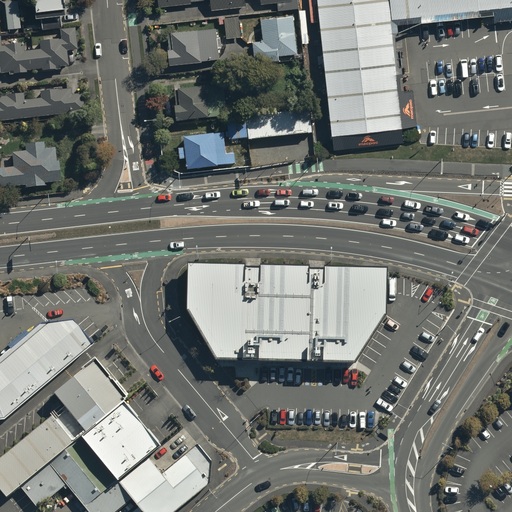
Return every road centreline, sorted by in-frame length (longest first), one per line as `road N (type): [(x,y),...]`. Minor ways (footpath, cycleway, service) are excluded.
road 1 (primary): [(501,278),(335,238),(161,240)]
road 2 (primary): [(274,199),(395,211),(511,243)]
road 3 (primary): [(274,199),(328,181),(511,188)]
road 4 (unclassified): [(411,475),(414,425),(501,278)]
road 5 (unclassified): [(264,474),(160,348)]
road 6 (unclassified): [(494,348),(430,457),(411,475)]
road 7 (unclassified): [(264,474),(311,465),(411,475)]
road 8 (unclassified): [(160,348),(139,330),(112,267),(77,249)]
road 9 (tertiary): [(65,217),(107,187),(120,116)]
